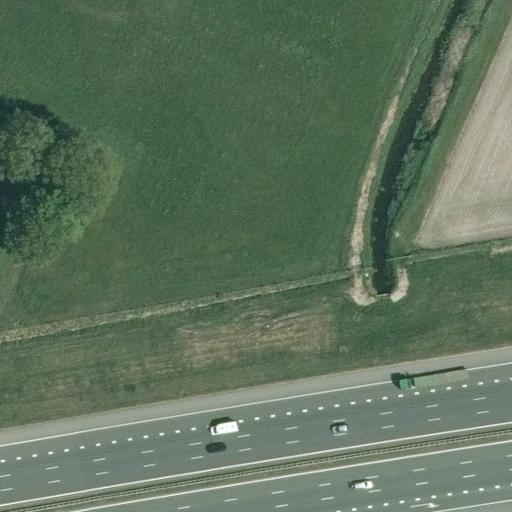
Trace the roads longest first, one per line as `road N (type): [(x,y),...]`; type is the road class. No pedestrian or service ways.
road 1 (motorway): [(511,401),(0,484)]
road 2 (motorway): [(209,511),(511,464)]
road 3 (track): [(511,290),(350,326)]
